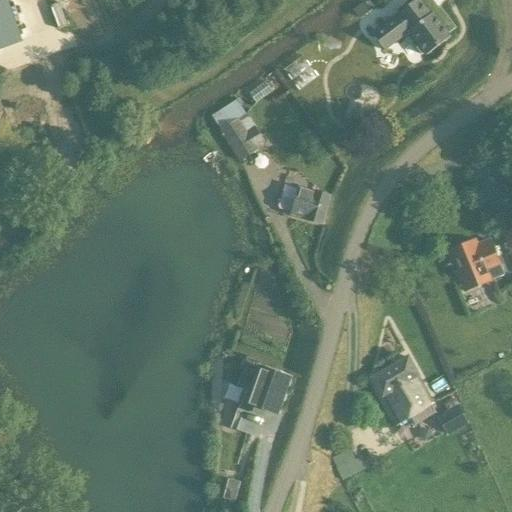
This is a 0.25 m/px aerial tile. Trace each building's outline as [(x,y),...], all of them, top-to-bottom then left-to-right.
[(0,0),(0,43),(24,35),(11,0),(0,0)] [(448,34),(456,28),(440,7),(438,9),(431,0),(423,0),(421,2),(419,0),(415,0),(397,13),(398,14),(371,33),(384,51),(409,32),(419,45),(416,48),(421,55),(424,52),(426,55),(450,37),(448,34)] [(382,98),(403,83),(393,68),(371,82),(382,98)] [(267,79),(250,92),(258,102),(275,89),(267,79)] [(258,151),(255,147),(264,142),(250,118),(240,124),(238,119),(219,131),(239,163),(258,151)] [(322,225),(330,196),(313,191),(313,193),(298,188),(290,215),(322,225)] [(511,254),(511,229),(503,233),(511,254)] [(455,272),(459,281),(464,293),(504,276),(499,264),(498,264),(489,241),(476,246),(474,241),(447,252),(451,261),(448,262),(452,273),(455,272)] [(434,413),(407,358),(371,379),(395,426),(409,417),(414,425),(434,413)] [(250,390),(244,409),(261,415),(263,410),(276,414),(289,378),(261,368),(253,391),(250,390)] [(436,417),(446,436),(468,423),(458,405),(436,417)] [(246,460),(253,437),(244,433),(236,456),(246,460)] [(341,478),(361,469),(352,448),(332,456),(341,478)] [(373,489),(353,499),(359,511),(368,511),(381,506),(373,489)]
